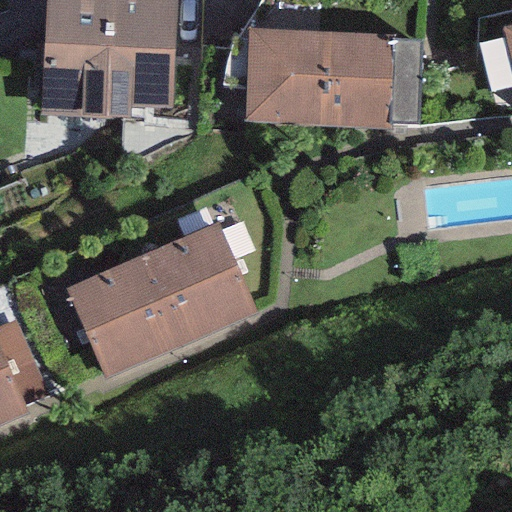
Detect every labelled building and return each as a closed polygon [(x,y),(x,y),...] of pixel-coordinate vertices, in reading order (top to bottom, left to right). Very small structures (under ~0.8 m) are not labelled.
[(176,0),(44,0),(38,116),(129,121),(130,107),(171,109),(176,0)] [(511,24),(502,27),(511,68),(511,24)] [(392,36),(247,29),(242,124),(389,132),(390,123),(416,125),(420,42),(392,40),(392,36)] [(140,257),(179,348),(257,315),(218,224),(140,257)] [(179,348),(140,257),(65,289),(104,380),(179,348)] [(0,427),(28,416),(23,405),(46,395),(14,321),(0,327),(0,427)]
